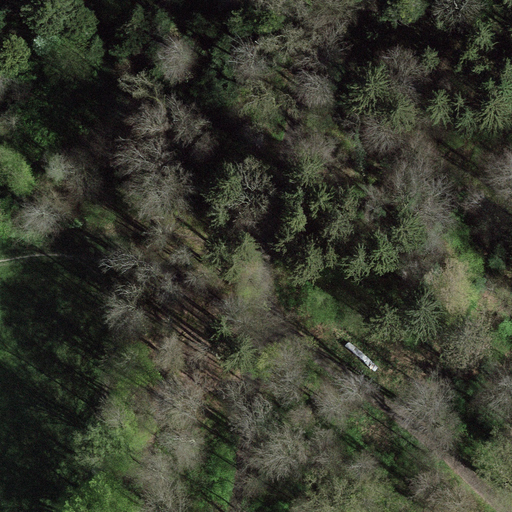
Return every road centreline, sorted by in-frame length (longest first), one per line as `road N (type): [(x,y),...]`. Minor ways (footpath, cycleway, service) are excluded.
road 1 (track): [(334,0),(293,126),(232,511)]
road 2 (track): [(263,293),(322,356),(511,510)]
road 3 (track): [(0,261),(119,248),(145,266)]
